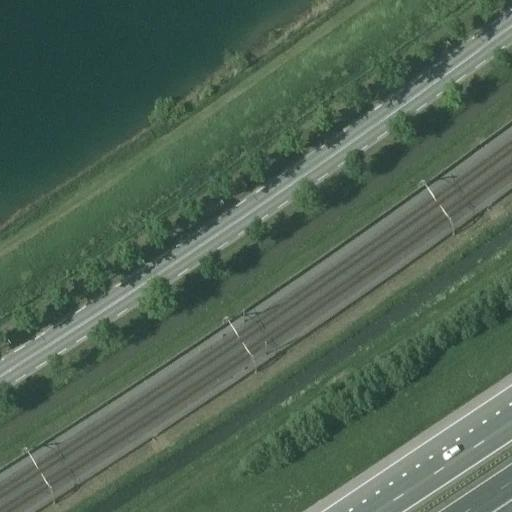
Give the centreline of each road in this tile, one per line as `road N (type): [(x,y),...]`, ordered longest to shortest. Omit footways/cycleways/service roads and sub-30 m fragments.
road 1 (secondary): [(0,381),(511,28)]
road 2 (motorway): [(511,422),(379,511)]
